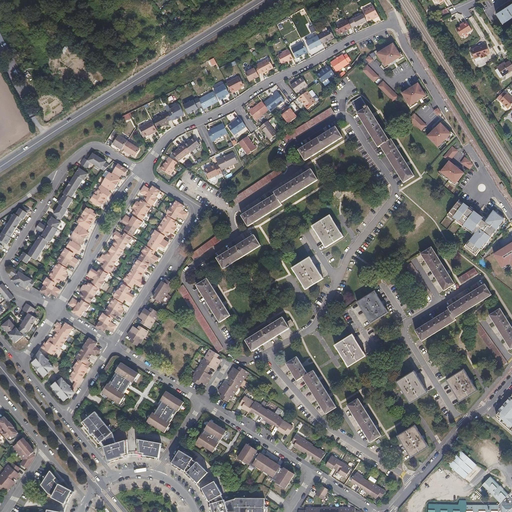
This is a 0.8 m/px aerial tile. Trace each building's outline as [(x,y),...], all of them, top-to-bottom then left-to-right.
[(511,5),(497,16),(502,25),(511,18),(511,5)] [(364,11),(369,20),(375,17),(376,18),(379,16),(374,6),(364,11)] [(349,19),(353,26),(358,24),(358,25),(368,20),(364,13),(355,17),(354,17),(349,19)] [(350,20),(349,18),(337,25),(341,33),(353,26),(350,20)] [(470,32),(465,24),(456,30),(461,38),(470,32)] [(338,36),(334,28),(322,34),(326,42),(338,36)] [(305,43),(309,51),(322,44),(317,36),(305,43)] [(4,40),(0,41),(0,45),(3,52),(9,50),(4,40)] [(305,43),(305,42),(293,48),(298,57),(309,51),(305,43)] [(401,56),(395,46),(394,44),(389,47),(388,47),(382,51),(377,54),(385,66),(387,65),(388,65),(399,58),(401,56)] [(482,60),(487,59),(486,57),(490,55),(487,46),(483,47),(483,48),(471,52),(475,61),(481,59),(482,60)] [(295,58),(289,49),(283,52),(284,53),(279,55),(283,63),(291,59),(291,60),(295,58)] [(343,54),(331,62),(337,70),(349,63),(348,62),(351,59),(347,53),(344,55),(343,54)] [(270,58),(259,64),(259,66),(263,72),(263,74),(275,67),(270,58)] [(506,64),(498,69),(495,71),(500,78),(511,70),(511,65),(510,62),(506,64)] [(318,73),(323,81),(335,73),(329,65),(318,73)] [(263,72),(259,66),(247,72),(251,80),(255,79),(254,78),(256,77),(257,78),(260,76),(259,74),(263,72)] [(379,77),(367,66),(362,70),(374,82),(379,77)] [(303,76),(292,84),(297,92),(308,84),(303,76)] [(238,77),(226,83),(232,94),(236,92),(236,91),(244,87),(238,77)] [(395,93),(383,82),(378,87),(390,98),(395,94),(395,93)] [(402,94),(407,100),(410,106),(412,104),(413,105),(420,100),(424,97),(426,95),(418,83),(402,94)] [(220,101),(224,99),(224,98),(226,96),(230,94),(225,85),(214,90),(220,101)] [(308,90),(300,96),(306,105),(308,104),(310,107),(315,103),(313,100),(315,99),(308,90)] [(268,109),(269,110),(284,100),(277,91),(274,93),(274,94),(263,102),(268,109)] [(511,98),(504,91),(497,98),(508,110),(511,105),(511,98)] [(213,93),(198,100),(201,106),(203,109),(218,102),(213,93)] [(379,147),(381,146),(389,141),(368,107),(367,107),(361,97),(351,103),(353,106),(379,147)] [(197,98),(183,105),(188,114),(198,109),(197,108),(201,106),(198,100),(197,98)] [(255,119),(268,109),(263,102),(261,101),(252,108),(251,107),(248,109),(255,119)] [(170,111),(167,113),(171,120),(171,121),(175,120),(179,118),(184,115),(179,105),(170,110),(170,111)] [(288,105),(280,110),(282,113),(282,114),(288,123),(297,115),(291,107),(290,108),(288,105)] [(287,142),(334,113),(331,107),(284,137),(287,142)] [(171,120),(167,113),(153,119),(158,128),(168,123),(168,122),(171,120)] [(432,131),(415,113),(409,119),(427,137),(432,131)] [(233,134),(245,126),(238,117),(235,119),(236,119),(227,125),(233,134)] [(157,131),(152,121),(139,127),(144,136),(153,132),(154,133),(157,131)] [(266,121),(260,125),(262,128),(261,129),(268,138),(275,133),(266,121)] [(438,148),(452,134),(442,122),(432,131),(427,137),(438,148)] [(220,124),(210,129),(210,130),(207,131),(212,141),(215,140),(214,138),(225,133),(220,124)] [(336,127),(299,150),(306,160),(342,137),(336,127)] [(112,144),(121,150),(122,149),(127,141),(117,135),(112,144)] [(246,135),(238,141),(247,153),(256,147),(254,143),(253,144),(246,135)] [(188,142),(187,141),(184,144),(189,151),(190,152),(200,145),(194,137),(190,140),(188,142)] [(389,141),(381,146),(403,181),(404,183),(414,176),(391,139),(389,141)] [(138,148),(127,141),(122,149),(125,152),(126,150),(135,156),(138,150),(138,148)] [(189,151),(184,144),(172,153),(178,160),(189,151)] [(453,147),(445,157),(450,162),(458,152),(453,147)] [(106,160),(93,152),(92,153),(88,159),(85,157),(84,158),(81,164),(87,167),(91,161),(104,170),(109,164),(105,161),(106,160)] [(218,164),(221,170),(237,162),(232,152),(219,158),(216,159),(218,164)] [(169,174),(177,162),(169,156),(161,168),(169,174)] [(471,162),(465,158),(462,163),(467,167),(470,163),(471,162)] [(450,162),(441,173),(443,174),(443,175),(453,183),(456,185),(465,174),(450,162)] [(215,176),(222,172),(221,170),(218,164),(215,166),(214,165),(210,167),(211,167),(209,168),(208,168),(204,169),(208,179),(209,179),(215,176)] [(128,171),(118,165),(112,174),(119,178),(120,176),(121,177),(123,178),(125,175),(126,176),(128,171)] [(64,197),(76,189),(83,179),(84,179),(88,173),(79,167),(71,181),(73,181),(71,184),(70,186),(68,185),(64,193),(65,193),(59,203),(60,204),(56,211),(57,211),(56,214),(54,217),(52,216),(48,223),(50,224),(42,236),(40,235),(34,245),(36,246),(34,249),(33,248),(28,254),(24,252),(20,258),(28,263),(32,257),(37,260),(49,241),(51,242),(59,229),(57,228),(61,222),(60,221),(68,209),(67,208),(71,202),(64,197)] [(279,168),(233,198),(237,204),(282,173),(279,168)] [(276,194),(242,216),(249,226),(283,205),(281,203),(318,180),(312,169),(275,192),(276,194)] [(119,178),(112,174),(111,176),(109,174),(106,180),(117,187),(119,184),(121,182),(119,181),(118,180),(119,178)] [(113,192),(117,187),(106,180),(101,187),(109,192),(110,190),(111,191),(113,192)] [(157,188),(154,186),(151,191),(145,188),(143,190),(149,194),(156,199),(161,191),(157,188)] [(97,194),(107,200),(109,197),(110,198),(112,195),(110,194),(108,193),(109,192),(101,187),(97,194)] [(72,197),(76,189),(64,197),(71,202),(73,198),(72,197)] [(154,206),(158,200),(156,199),(149,194),(143,190),(141,194),(146,197),(148,198),(146,201),(152,205),(154,206)] [(104,206),(107,200),(97,194),(96,193),(92,200),(94,202),(93,203),(93,204),(95,206),(96,205),(98,206),(102,208),(103,205),(104,206)] [(148,198),(146,197),(144,201),(150,205),(151,206),(152,205),(146,201),(148,198)] [(142,201),(142,200),(140,203),(139,204),(137,203),(136,202),(136,203),(139,205),(137,207),(147,213),(151,208),(149,207),(150,205),(144,201),(142,201)] [(465,247),(477,256),(481,250),(482,251),(500,227),(499,226),(505,219),(494,211),(486,221),(483,219),(484,218),(459,200),(448,215),(475,236),(473,238),(472,238),(465,247)] [(181,211),(184,206),(176,201),(172,209),(185,217),(187,214),(181,211)] [(0,262),(3,259),(0,256),(0,251),(2,249),(0,248),(2,245),(3,246),(6,243),(8,244),(12,238),(11,237),(15,230),(14,229),(15,227),(17,224),(18,225),(22,219),(24,219),(30,209),(24,206),(22,209),(20,208),(16,214),(15,213),(0,236),(0,262)] [(147,213),(137,207),(135,209),(136,210),(135,211),(133,214),(135,215),(141,219),(142,218),(144,219),(147,213)] [(183,220),(185,217),(172,209),(170,208),(166,214),(168,215),(174,219),(176,216),(177,217),(183,220)] [(81,218),(92,225),(95,220),(94,219),(96,216),(93,215),(91,213),(92,212),(89,210),(88,211),(88,212),(85,210),(81,218)] [(316,230),(324,244),(326,248),(344,237),(342,233),(341,234),(333,220),(333,219),(331,216),(313,227),(315,230),(316,230)] [(138,228),(139,229),(143,223),(142,222),(136,218),(134,220),(132,219),(129,217),(127,221),(138,228)] [(162,223),(175,231),(177,228),(176,227),(174,226),(175,225),(177,222),(175,221),(169,217),(168,218),(166,217),(162,223)] [(90,228),(92,225),(81,218),(77,224),(79,225),(78,226),(85,231),(86,230),(87,231),(89,231),(90,229),(90,228)] [(138,228),(127,221),(125,224),(128,226),(125,230),(133,235),(138,228)] [(46,226),(41,222),(40,222),(36,229),(42,232),(46,226)] [(166,235),(168,236),(170,233),(171,232),(172,233),(174,234),(175,231),(162,223),(159,229),(160,230),(160,231),(166,235)] [(74,233),(85,240),(89,235),(86,233),(85,232),(85,231),(78,226),(74,233)] [(153,238),(167,246),(169,243),(163,239),(162,238),(163,235),(157,231),(156,230),(152,237),(153,238)] [(162,238),(163,239),(166,235),(160,231),(158,230),(157,231),(163,235),(162,238)] [(83,243),(85,240),(74,233),(71,238),(74,240),(73,242),(79,246),(80,244),(81,245),(82,246),(84,243),(83,243)] [(116,236),(115,234),(114,235),(115,235),(128,244),(129,245),(133,239),(132,238),(126,234),(124,236),(122,235),(118,233),(116,236)] [(219,233),(191,255),(194,260),(223,239),(219,233)] [(116,240),(113,244),(123,251),(128,244),(115,235),(113,238),(114,238),(116,240)] [(224,269),(261,246),(255,235),(218,258),(224,269)] [(165,249),(167,246),(153,238),(148,245),(157,250),(159,246),(165,249)] [(76,254),(79,256),(81,252),(80,252),(81,250),(79,248),(78,247),(79,246),(73,242),(72,243),(71,242),(67,248),(68,248),(76,254)] [(511,243),(497,253),(498,255),(496,257),(503,268),(511,262),(511,263),(511,243)] [(123,251),(113,244),(112,247),(110,250),(108,252),(118,259),(119,259),(124,251),(123,251)] [(156,262),(157,262),(159,259),(153,255),(151,254),(153,251),(147,247),(145,246),(141,252),(143,253),(156,262)] [(71,257),(73,258),(76,254),(68,248),(67,250),(73,254),(71,257)] [(422,254),(445,291),(455,285),(447,272),(442,263),(432,248),(422,254)] [(62,256),(76,265),(79,262),(73,258),(71,257),(73,254),(67,250),(66,249),(62,256)] [(118,259),(108,252),(106,256),(103,255),(103,254),(100,258),(101,258),(114,266),(118,259)] [(138,260),(149,267),(151,263),(154,265),(156,262),(143,253),(138,260)] [(75,268),(76,265),(62,256),(58,262),(59,262),(66,267),(68,264),(69,265),(75,268)] [(100,258),(100,257),(98,260),(99,261),(104,264),(106,265),(104,268),(110,272),(111,273),(115,267),(114,266),(101,258),(100,258)] [(311,257),(293,268),(295,272),(304,286),(306,290),(324,279),(323,278),(322,275),(321,275),(313,261),(311,257)] [(133,268),(144,275),(146,271),(145,271),(147,269),(149,267),(138,260),(133,268)] [(431,294),(412,263),(406,267),(425,297),(431,294)] [(54,271),(67,279),(68,276),(67,275),(65,275),(66,273),(68,270),(66,269),(60,265),(59,266),(57,265),(54,271)] [(14,268),(10,275),(16,278),(14,281),(26,289),(28,287),(31,289),(32,287),(36,282),(14,268)] [(141,279),(144,275),(133,268),(129,275),(142,284),(144,281),(141,279)] [(458,279),(461,285),(464,283),(478,274),(474,268),(458,279)] [(92,269),(90,273),(91,273),(104,282),(108,274),(100,269),(98,273),(93,270),(92,269)] [(57,283),(59,284),(61,281),(62,280),(64,281),(65,282),(67,279),(54,271),(50,277),(52,278),(51,279),(57,283)] [(91,273),(90,273),(88,276),(89,276),(94,279),(96,281),(94,283),(100,287),(101,288),(105,282),(104,282),(91,273)] [(141,287),(143,284),(142,284),(129,275),(127,275),(124,281),(125,282),(131,286),(133,283),(135,284),(141,287)] [(53,287),(55,287),(57,283),(51,279),(49,278),(48,279),(56,283),(53,287)] [(44,285),(45,286),(58,295),(61,291),(55,287),(53,287),(56,283),(48,279),(44,285)] [(96,281),(94,279),(91,284),(97,288),(99,289),(100,287),(94,283),(96,281)] [(162,285),(160,284),(156,291),(158,292),(157,293),(154,298),(160,302),(162,299),(163,300),(173,284),(166,279),(163,283),(162,285)] [(197,285),(220,322),(231,315),(224,305),(213,287),(208,279),(197,285)] [(91,284),(89,283),(87,286),(87,287),(84,286),(83,285),(82,287),(94,296),(98,290),(96,289),(97,288),(91,284)] [(0,292),(8,303),(14,298),(3,284),(0,286),(0,292)] [(119,291),(133,300),(135,297),(129,293),(131,289),(123,284),(119,291)] [(224,348),(184,285),(178,288),(216,349),(218,352),(224,348)] [(485,285),(448,308),(450,310),(416,331),(421,338),(423,341),(456,320),(455,318),(492,295),(485,285)] [(45,286),(40,293),(49,298),(51,294),(56,297),(58,295),(45,286)] [(94,296),(82,287),(80,290),(81,291),(83,292),(82,293),(80,297),(82,298),(88,302),(89,300),(91,301),(94,296)] [(131,303),(133,300),(119,291),(118,290),(114,296),(115,297),(121,301),(123,299),(125,300),(131,303)] [(361,306),(369,320),(371,324),(389,313),(387,309),(386,309),(378,296),(378,295),(376,292),(358,303),(360,306),(361,306)] [(74,298),(72,302),(85,310),(87,311),(91,305),(89,304),(83,300),(81,303),(80,302),(74,298)] [(122,308),(124,305),(122,304),(116,300),(115,301),(113,300),(110,306),(118,311),(120,308),(121,309),(122,308)] [(76,308),(73,313),(80,318),(85,310),(72,302),(70,305),(76,308)] [(32,315),(36,309),(27,304),(23,310),(29,314),(21,326),(22,327),(18,329),(15,325),(15,326),(10,319),(2,326),(7,332),(8,331),(11,334),(9,335),(16,343),(24,336),(23,335),(28,331),(29,332),(38,319),(32,315)] [(107,314),(114,318),(118,311),(110,306),(106,311),(108,312),(107,314)] [(147,312),(144,310),(140,316),(143,318),(142,320),(143,320),(142,323),(149,328),(159,313),(151,308),(149,311),(148,311),(147,312)] [(511,349),(511,348),(511,328),(500,309),(490,316),(511,349)] [(121,317),(123,314),(118,311),(114,318),(115,319),(117,316),(118,315),(119,316),(121,317)] [(99,319),(101,320),(109,325),(111,322),(109,321),(111,318),(105,314),(103,313),(99,319)] [(109,321),(111,322),(114,318),(107,314),(106,313),(105,314),(111,318),(109,321)] [(253,351),(290,328),(289,327),(294,324),(292,322),(291,320),(287,323),(283,317),(273,324),(255,335),(246,341),(253,351)] [(101,320),(96,328),(104,333),(107,328),(109,325),(101,320)] [(70,335),(74,328),(69,324),(66,323),(63,328),(58,324),(56,327),(57,327),(70,335)] [(473,327),(502,366),(507,363),(505,360),(479,323),(473,327)] [(136,330),(132,328),(129,333),(132,336),(131,337),(132,338),(130,341),(136,345),(138,342),(140,343),(147,331),(140,326),(138,329),(137,328),(136,330)] [(66,341),(70,335),(57,327),(56,330),(56,331),(58,332),(57,334),(56,337),(62,340),(63,339),(66,341)] [(349,367),(366,356),(364,353),(355,339),(356,339),(353,335),(336,346),(338,350),(342,355),(347,363),(347,364),(349,367)] [(62,340),(56,337),(54,339),(53,340),(51,339),(50,339),(48,342),(60,348),(61,350),(65,344),(61,342),(62,340)] [(98,343),(90,338),(86,345),(98,353),(99,354),(101,351),(95,347),(98,343)] [(60,348),(48,342),(47,345),(45,347),(44,347),(42,349),(49,353),(51,350),(57,353),(60,348)] [(98,353),(86,345),(82,351),(85,353),(85,354),(91,358),(93,355),(93,354),(96,355),(97,356),(98,353)] [(217,358),(219,355),(211,349),(193,377),(195,377),(193,381),(199,385),(201,382),(202,382),(203,381),(207,383),(211,377),(207,375),(208,373),(207,373),(211,367),(212,368),(213,366),(216,368),(221,362),(217,360),(218,358),(217,358)] [(52,369),(54,367),(50,362),(51,361),(47,359),(41,351),(37,358),(38,360),(33,364),(37,369),(38,368),(41,372),(45,378),(50,373),(53,370),(52,369)] [(89,361),(91,358),(85,354),(84,356),(80,354),(77,359),(79,361),(89,367),(91,364),(90,364),(88,362),(89,361)] [(303,377),(326,414),(337,407),(329,396),(319,378),(314,370),(308,374),(298,357),(287,364),(289,367),(297,380),(303,377)] [(78,371),(85,375),(88,371),(89,371),(91,368),(89,367),(79,361),(76,365),(80,368),(78,371)] [(107,388),(105,391),(103,394),(120,405),(124,398),(122,397),(125,394),(128,389),(127,388),(129,385),(130,385),(134,380),(136,381),(140,374),(123,363),(121,366),(119,369),(117,373),(118,373),(111,385),(109,384),(107,388)] [(230,399),(247,371),(239,366),(236,370),(235,369),(235,371),(232,369),(227,375),(231,377),(230,378),(231,379),(227,385),(226,384),(225,385),(222,384),(218,390),(221,392),(220,393),(221,394),(219,397),(226,401),(228,398),(230,399)] [(78,382),(80,384),(82,381),(85,375),(78,371),(76,370),(71,378),(78,382)] [(447,381),(458,398),(460,402),(478,391),(467,374),(465,370),(447,381)] [(410,404),(428,393),(426,389),(425,389),(417,376),(417,375),(415,371),(397,382),(399,386),(400,386),(408,400),(410,404)] [(71,400),(75,392),(73,389),(72,388),(73,387),(69,384),(65,379),(62,381),(61,380),(58,382),(53,386),(58,392),(58,391),(61,395),(66,401),(69,398),(71,400)] [(155,418),(153,417),(149,423),(167,434),(169,431),(171,428),(173,425),(172,424),(180,412),(181,413),(183,410),(185,406),(187,403),(169,392),(165,399),(166,400),(163,406),(164,407),(162,410),(161,409),(157,415),(155,418)] [(282,431),(284,432),(288,435),(293,427),(280,419),(281,418),(267,409),(266,410),(260,406),(261,405),(254,401),(253,402),(244,396),(239,404),(244,406),(245,408),(244,409),(248,412),(249,410),(252,412),(253,411),(255,412),(264,418),(265,419),(265,420),(272,425),(272,423),(274,424),(279,428),(277,430),(281,432),(282,431)] [(511,397),(496,417),(511,431),(511,397)] [(348,406),(371,442),(382,436),(359,399),(348,406)] [(104,447),(109,463),(111,462),(114,461),(120,459),(126,458),(128,457),(128,440),(116,443),(112,432),(96,412),(83,423),(103,447),(104,447)] [(0,423),(0,424),(0,432),(5,428),(6,430),(2,433),(6,437),(10,434),(12,436),(17,432),(13,427),(14,426),(9,420),(8,421),(4,416),(0,418),(0,423)] [(215,448),(218,443),(216,442),(218,439),(220,440),(223,435),(224,433),(225,431),(209,421),(207,424),(206,426),(204,430),(205,430),(203,434),(202,433),(200,437),(198,438),(196,442),(212,452),(213,450),(215,448)] [(426,443),(416,426),(399,437),(401,440),(401,441),(411,458),(429,447),(427,443),(426,443)] [(298,447),(305,451),(305,450),(307,451),(316,457),(318,458),(317,459),(320,461),(326,453),(319,448),(318,449),(312,446),(313,445),(297,434),(292,442),(297,445),(299,446),(298,447)] [(26,469),(35,454),(32,451),(31,450),(33,449),(30,445),(29,447),(27,445),(29,444),(27,440),(26,441),(24,438),(22,439),(21,438),(17,441),(18,441),(13,445),(24,458),(19,465),(26,469)] [(154,458),(159,460),(162,444),(137,439),(139,457),(145,457),(149,457),(154,458)] [(252,466),(259,454),(256,453),(257,451),(246,444),(237,458),(240,460),(246,463),(248,465),(249,464),(252,466)] [(192,458),(179,450),(176,456),(187,462),(181,471),(184,473),(188,476),(191,479),(194,482),(196,484),(208,472),(196,461),(196,462),(192,459),(192,458)] [(477,465),(461,450),(448,464),(464,479),(477,465)] [(275,482),(283,470),(279,467),(276,465),(277,463),(275,462),(265,456),(264,455),(262,457),(259,454),(252,466),(256,469),(256,468),(257,467),(263,470),(264,471),(269,475),(268,477),(275,481),(275,482)] [(344,473),(343,474),(346,476),(351,468),(332,455),(327,464),(330,466),(331,465),(333,466),(342,472),(344,473)] [(176,456),(170,464),(173,466),(179,469),(181,471),(187,462),(176,456)] [(8,488),(12,484),(9,482),(10,480),(10,479),(12,476),(15,479),(17,476),(14,474),(15,472),(18,468),(12,464),(10,467),(8,466),(4,470),(5,471),(0,477),(0,487),(1,489),(4,486),(5,487),(6,486),(8,488)] [(283,487),(285,488),(293,473),(284,468),(283,470),(275,482),(277,483),(283,487)] [(62,503),(69,490),(63,487),(50,471),(42,486),(49,494),(55,497),(54,499),(62,503)] [(357,483),(367,489),(368,490),(367,491),(376,497),(377,495),(382,498),(386,491),(370,481),(369,482),(363,478),(363,477),(356,472),(351,481),(354,483),(355,482),(357,483)] [(293,473),(285,488),(286,488),(294,474),(293,473)] [(483,487),(501,504),(500,506),(467,506),(466,501),(460,501),(459,506),(429,506),(428,511),(511,511),(511,495),(491,477),(483,487)] [(234,499),(225,502),(224,499),(223,499),(221,495),(222,494),(215,481),(200,489),(202,492),(205,497),(209,506),(210,511),(263,511),(264,499),(234,498),(234,499)] [(329,490),(322,486),(316,496),(322,500),(329,490)] [(72,497),(74,493),(69,490),(62,503),(67,506),(68,504),(70,501),(72,497)]
